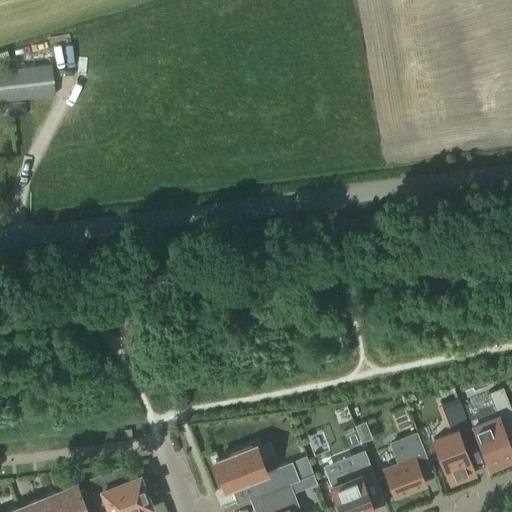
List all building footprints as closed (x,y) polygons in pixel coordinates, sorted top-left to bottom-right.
[(0,100),(54,94),(50,65),(0,71),(0,100)] [(494,409),(469,418),(488,467),(511,457),(511,450),(503,429),(511,425),(511,412),(502,386),(488,391),(487,392),(494,409)] [(451,432),(432,439),(449,482),(473,473),(463,447),(474,442),(466,420),(448,426),(451,432)] [(364,421),(354,425),(360,442),(371,438),(364,421)] [(398,465),(384,470),(394,495),(424,483),(416,465),(427,460),(416,432),(389,442),(398,465)] [(255,444),(214,460),(224,488),(251,478),(257,495),(289,482),(298,479),(291,460),(265,471),(255,444)] [(353,465),(326,476),(340,511),(371,511),(373,511),(362,484),(375,479),(363,449),(349,454),(353,465)] [(145,479),(140,480),(138,475),(117,483),(112,470),(88,479),(98,503),(105,500),(109,511),(134,511),(150,506),(148,501),(153,499),(145,479)] [(305,476),(308,484),(315,481),(312,473),(305,476)] [(287,511),(287,510),(298,506),(289,482),(257,495),(263,511),(287,511)] [(60,490),(56,492),(64,511),(88,511),(84,502),(88,500),(83,488),(79,490),(76,483),(64,488),(65,490),(61,492),(60,490)] [(41,498),(37,499),(42,511),(64,511),(56,492),(45,496),(46,498),(42,500),(41,498)] [(22,505),(18,507),(20,511),(42,511),(37,499),(26,504),(27,506),(23,508),(22,505)]
